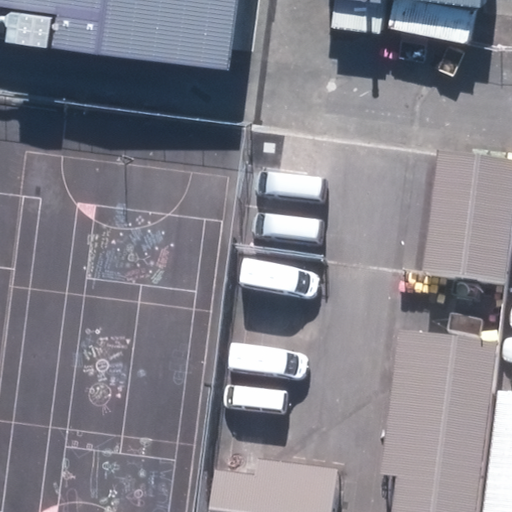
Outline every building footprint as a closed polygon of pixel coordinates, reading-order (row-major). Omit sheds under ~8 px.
[(0,0),(0,1),(64,9),(60,47),(230,68),(238,0),(0,0)] [(511,247),(511,161),(437,152),(421,274),(507,285),(511,247)] [(500,343),(409,333),(388,511),(479,511),(494,389),(500,343)] [(511,511),(511,390),(494,389),(479,511),(511,511)] [(224,475),(220,511),(341,511),(346,472),(266,463),(264,480),(224,475)]
